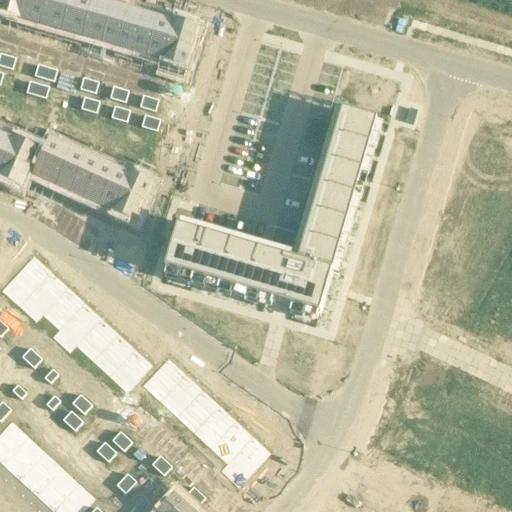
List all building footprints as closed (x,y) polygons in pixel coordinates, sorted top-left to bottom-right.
[(0,0),(0,14),(19,20),(20,20),(25,0),(0,0)] [(19,20),(16,29),(38,36),(48,0),(25,0),(20,20),(19,20)] [(48,0),(38,36),(59,42),(70,0),(48,0)] [(89,0),(70,0),(59,42),(80,48),(83,39),(82,38),(93,1),(89,0)] [(93,1),(82,38),(83,39),(103,44),(114,7),(93,1)] [(114,7),(103,44),(117,49),(118,49),(129,11),(114,7)] [(117,49),(114,58),(131,63),(134,53),(133,53),(144,16),(129,11),(118,49),(117,49)] [(144,16),(133,53),(134,53),(147,57),(148,58),(159,20),(144,16)] [(147,57),(144,67),(160,71),(174,25),(159,20),(148,58),(147,57)] [(174,25),(160,71),(184,78),(198,32),(174,25)] [(1,56),(0,59),(0,68),(5,70),(9,59),(1,56)] [(9,59),(5,70),(13,73),(16,61),(9,59)] [(39,67),(35,79),(45,82),(48,70),(39,67)] [(48,70),(45,82),(54,85),(58,73),(48,70)] [(84,81),(81,92),(88,95),(92,83),(84,81)] [(92,83),(88,95),(96,97),(99,85),(92,83)] [(30,84),(27,96),(37,99),(40,87),(30,84)] [(40,87),(37,99),(46,102),(50,90),(40,87)] [(114,90),(110,101),(118,103),(122,92),(114,90)] [(122,92),(118,103),(126,106),(129,94),(122,92)] [(144,98),(140,110),(148,112),(152,101),(144,98)] [(85,100),(82,112),(89,114),(93,102),(85,100)] [(152,101),(148,112),(156,114),(159,103),(152,101)] [(93,102),(89,114),(97,116),(100,105),(93,102)] [(115,109),(112,121),(120,123),(123,111),(115,109)] [(410,110),(406,124),(413,126),(418,112),(410,110)] [(123,111),(120,123),(127,125),(131,114),(123,111)] [(178,231),(166,273),(320,319),(377,123),(342,113),(298,266),(178,231)] [(145,118),(142,130),(150,132),(153,120),(145,118)] [(153,120),(150,132),(157,134),(161,123),(153,120)] [(468,147),(460,174),(475,179),(478,166),(500,173),(511,132),(511,129),(490,123),(481,151),(468,147)] [(511,132),(500,173),(511,176),(511,132)] [(55,133),(35,177),(56,187),(76,142),(55,133)] [(15,143),(0,174),(0,178),(21,188),(41,144),(18,134),(14,142),(15,143)] [(0,174),(15,143),(14,142),(0,136),(0,174)] [(76,142),(56,187),(71,193),(87,158),(91,149),(76,142)] [(101,164),(84,199),(99,206),(119,162),(104,155),(100,164),(101,164)] [(87,158),(71,193),(84,199),(101,164),(100,164),(87,158)] [(119,162),(99,206),(113,212),(129,177),(130,177),(134,168),(119,162)] [(129,177),(113,212),(136,223),(152,187),(130,177),(129,177)] [(448,251),(437,277),(449,282),(437,309),(459,319),(477,278),(457,269),(462,257),(448,251)] [(34,256),(1,292),(2,294),(18,308),(51,272),(43,265),(34,256)] [(51,272),(18,308),(36,325),(43,318),(41,317),(68,288),(51,272)] [(477,278),(459,319),(481,329),(493,302),(505,308),(511,291),(511,279),(503,276),(497,287),(477,278)] [(68,288),(41,317),(43,318),(58,332),(85,304),(80,299),(68,288)] [(58,332),(52,339),(70,356),(76,349),(75,348),(102,319),(85,304),(58,332)] [(102,319),(75,348),(76,349),(92,363),(118,335),(102,319)] [(3,326),(0,329),(0,339),(1,340),(9,331),(3,326)] [(118,335),(92,363),(109,379),(135,350),(118,335)] [(135,350),(109,379),(126,395),(151,368),(153,367),(135,350)] [(31,351),(22,360),(28,366),(37,357),(31,351)] [(37,357),(28,366),(34,371),(42,362),(37,357)] [(156,372),(142,388),(159,404),(185,375),(173,363),(168,359),(156,372)] [(403,365),(380,415),(408,427),(431,377),(403,365)] [(53,372),(45,381),(51,387),(59,378),(53,372)] [(185,375),(159,404),(176,420),(203,391),(185,375)] [(18,388),(13,394),(22,402),(27,396),(18,388)] [(203,391),(176,420),(193,435),(220,407),(203,391)] [(81,398),(73,407),(78,412),(87,403),(81,398)] [(55,399),(47,408),(53,413),(61,404),(55,399)] [(446,420),(434,446),(448,452),(453,441),(473,450),(492,409),(470,400),(458,426),(446,420)] [(87,403),(78,412),(84,418),(93,409),(87,403)] [(3,405),(0,407),(0,413),(6,419),(12,413),(3,405)] [(220,407),(193,435),(210,451),(237,423),(228,415),(220,407)] [(511,418),(492,409),(473,450),(494,459),(488,471),(502,477),(511,455),(511,450),(502,446),(511,422),(511,418)] [(72,414),(63,423),(69,429),(78,420),(72,414)] [(78,420),(69,429),(75,434),(83,425),(78,420)] [(12,422),(0,435),(0,464),(3,467),(29,439),(12,422)] [(237,423),(210,451),(226,466),(227,467),(254,438),(237,423)] [(121,435),(113,444),(118,449),(127,440),(121,435)] [(226,466),(220,473),(233,485),(238,490),(271,455),(254,438),(227,467),(226,466)] [(29,439),(3,467),(19,483),(46,454),(29,439)] [(127,440),(118,449),(124,455),(133,446),(127,440)] [(105,445),(97,454),(103,460),(111,451),(105,445)] [(111,451),(103,460),(109,465),(117,456),(111,451)] [(46,454),(19,483),(36,498),(62,469),(46,454)] [(161,459),(152,468),(158,473),(167,464),(161,459)] [(167,464),(158,473),(164,479),(172,470),(167,464)] [(62,469),(36,498),(51,511),(54,511),(79,485),(62,469)] [(128,477),(122,483),(131,491),(137,485),(128,477)] [(122,483),(117,488),(126,497),(131,491),(122,483)] [(79,485),(54,511),(86,511),(97,501),(79,485)] [(194,490),(186,499),(192,504),(200,495),(194,490)] [(190,511),(169,492),(153,510),(155,511),(190,511)] [(200,495),(192,504),(197,510),(206,501),(200,495)]
